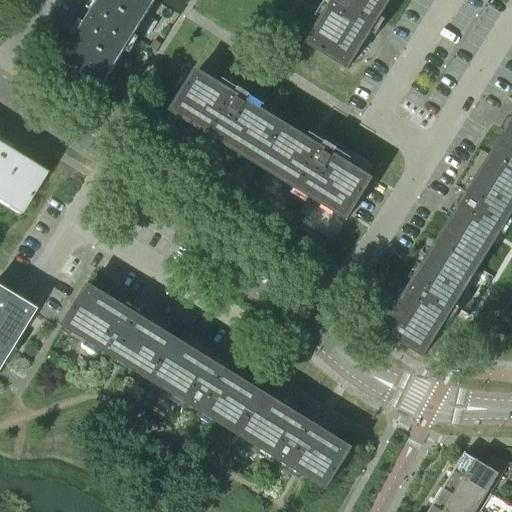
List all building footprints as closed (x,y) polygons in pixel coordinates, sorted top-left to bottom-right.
[(101,89),(156,0),(100,0),(61,64),(101,89)] [(335,0),(306,48),(346,72),(390,0),(335,0)] [(170,113),(345,222),(370,182),(195,73),(170,113)] [(511,123),(398,309),(383,333),(424,358),(511,214),(511,123)] [(0,204),(17,215),(42,175),(0,148),(0,204)] [(351,449),(256,390),(88,286),(63,327),(326,490),(351,449)] [(0,361),(31,310),(0,291),(0,361)] [(464,454),(453,472),(490,495),(510,464),(492,457),(486,467),(464,454)] [(453,472),(443,489),(479,511),(490,495),(453,472)] [(479,511),(443,489),(432,506),(440,511),(479,511)]
